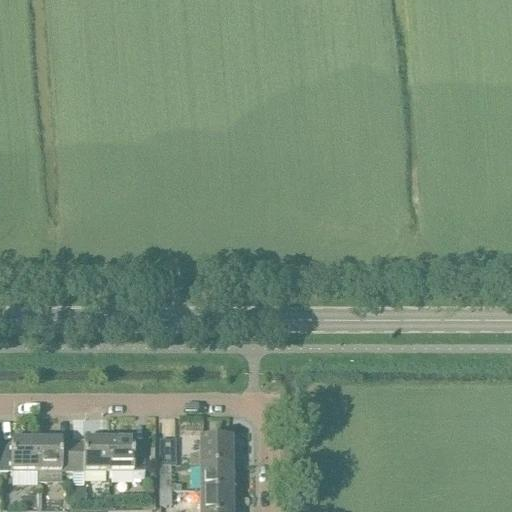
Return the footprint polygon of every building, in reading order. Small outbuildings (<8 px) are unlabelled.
[(202,438),(227,439),(227,423),(202,422),(202,438)] [(159,469),(175,469),(175,444),(160,444),(159,469)] [(189,469),(200,469),(231,469),(231,458),(234,458),(234,446),(230,446),(230,444),(200,444),(200,458),(189,458),(189,469)] [(12,445),(12,449),(1,449),(1,475),(12,475),(12,477),(38,477),(38,445),(12,445)] [(73,477),(73,448),(62,449),(62,445),(38,445),(38,477),(38,488),(49,488),(48,477),(73,477)] [(84,445),(84,448),(73,448),(73,477),(110,477),(110,445),(84,445)] [(134,445),(110,445),(110,477),(135,477),(146,477),(146,448),(134,448),(134,445)] [(171,470),(175,470),(175,469),(159,469),(159,494),(171,494),(171,470)] [(200,469),(200,494),(231,494),(231,469),(200,469)] [(171,494),(159,494),(159,510),(171,510),(171,494)] [(200,494),(200,511),(231,511),(231,494),(200,494)]
